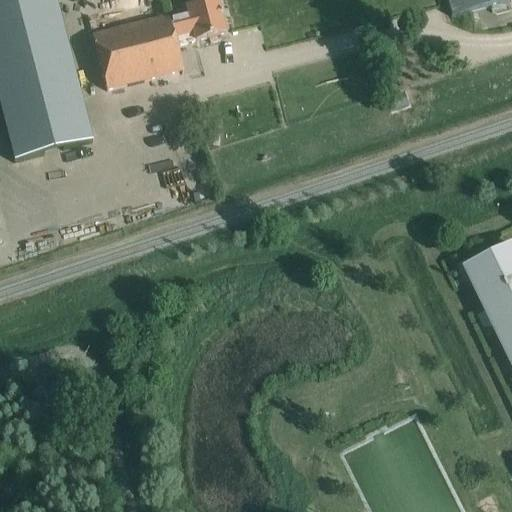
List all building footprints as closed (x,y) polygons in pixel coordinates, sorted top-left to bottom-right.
[(0,0),(0,119),(11,160),(88,140),(52,0),(0,0)] [(92,37),(101,73),(106,92),(181,73),(181,75),(182,75),(175,47),(226,35),(216,0),(215,0),(186,7),(188,16),(169,21),(168,18),(92,37)] [(446,0),(451,17),(510,2),(509,0),(446,0)] [(205,146),(218,148),(219,134),(206,133),(205,146)] [(471,267),(465,270),(469,280),(479,302),(486,299),(489,305),(483,309),(511,368),(511,247),(508,249),(471,267)]
